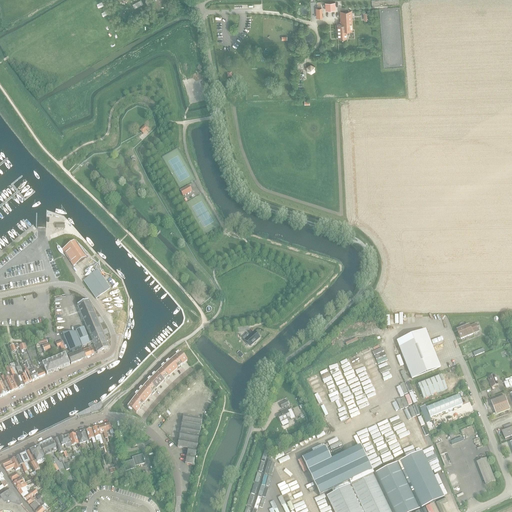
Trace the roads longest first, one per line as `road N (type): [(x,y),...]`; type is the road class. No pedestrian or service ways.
road 1 (residential): [(223,511),(275,368),(351,301),(371,265),(365,248),(346,234),(247,198),(217,116)]
road 2 (tertiary): [(0,406),(112,351),(113,331),(80,287)]
road 3 (residential): [(106,416),(168,349),(205,324),(202,314)]
road 4 (tertiary): [(177,511),(175,464),(162,443),(126,418),(106,416)]
road 5 (unclassified): [(511,486),(463,364)]
